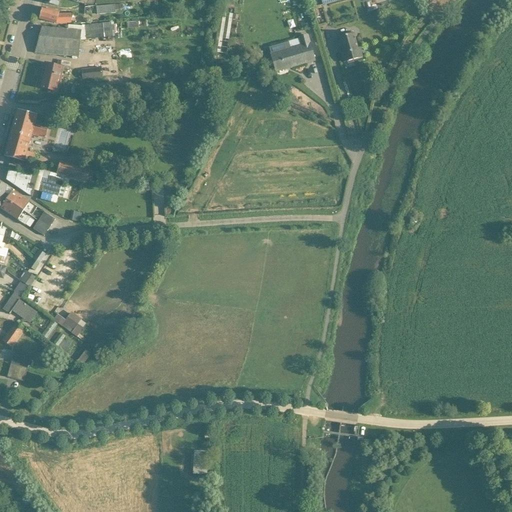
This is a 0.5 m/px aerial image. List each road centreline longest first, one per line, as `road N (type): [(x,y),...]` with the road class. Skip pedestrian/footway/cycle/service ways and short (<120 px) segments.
road 1 (unclassified): [(0,217),(47,242),(84,233),(344,219)]
road 2 (unclassified): [(305,415),(232,408),(72,435),(0,419)]
road 3 (unclassified): [(305,415),(511,425)]
